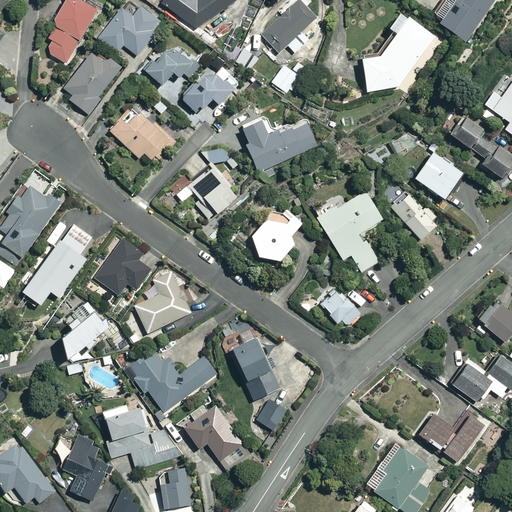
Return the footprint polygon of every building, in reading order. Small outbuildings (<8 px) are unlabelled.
[(0,0),(0,39),(5,32),(0,29),(0,12),(8,0),(0,0)] [(51,57),(66,65),(101,13),(77,0),(71,0),(54,23),(57,31),(49,41),(53,44),(51,57)] [(167,0),(163,6),(197,30),(241,1),(240,0),(167,0)] [(456,4),(442,25),(468,43),(496,0),(451,0),(456,4)] [(298,2),(263,36),(281,54),(316,20),(298,2)] [(100,39),(119,54),(125,46),(140,57),(164,25),(141,8),(134,17),(123,9),(100,39)] [(379,57),(364,62),(368,93),(400,88),(436,38),(406,18),(379,57)] [(173,49),(147,73),(165,92),(191,68),(173,49)] [(69,102),(89,117),(123,69),(110,60),(107,65),(93,55),(67,90),(74,95),(69,102)] [(284,67),(271,83),(285,94),(298,78),(284,67)] [(210,75),(184,102),(205,124),(240,88),(226,74),(218,83),(210,75)] [(511,84),(495,113),(511,123),(504,134),(511,138),(511,84)] [(113,135),(141,161),(146,155),(154,163),(175,141),(139,107),(113,135)] [(469,120),(456,140),(490,162),(486,169),(507,182),(511,174),(511,156),(484,139),(488,132),(469,120)] [(243,132),(257,170),(319,147),(310,123),(270,138),(265,124),(243,132)] [(435,156),(417,183),(446,202),(464,175),(435,156)] [(214,170),(192,188),(216,218),(238,200),(214,170)] [(0,248),(0,250),(20,265),(64,203),(50,193),(46,199),(31,189),(24,199),(19,196),(7,213),(12,217),(0,234),(7,239),(0,248)] [(368,192),(320,221),(346,262),(353,258),(369,283),(386,272),(364,236),(386,222),(368,192)] [(409,193),(391,208),(421,243),(439,228),(409,193)] [(60,228),(71,214),(63,208),(52,223),(60,228)] [(301,229),(274,216),(255,241),(261,262),(280,268),(297,250),(294,239),(301,229)] [(79,253),(90,238),(71,223),(59,239),(57,237),(17,290),(37,304),(47,290),(55,296),(84,256),(79,253)] [(123,240),(95,280),(119,296),(127,285),(136,291),(151,270),(138,261),(143,254),(123,240)] [(0,259),(0,283),(2,285),(13,269),(0,259)] [(150,301),(135,307),(147,335),(192,315),(173,273),(154,282),(157,288),(146,293),(150,301)] [(344,288),(323,305),(343,330),(364,312),(344,288)] [(511,312),(500,303),(484,324),(508,342),(511,336),(511,312)] [(110,332),(98,318),(66,344),(71,365),(110,332)] [(270,338),(234,352),(255,399),(290,384),(270,338)] [(151,392),(165,412),(218,375),(205,356),(180,373),(171,359),(165,363),(157,351),(132,368),(140,379),(134,382),(144,396),(151,392)] [(511,362),(505,358),(494,375),(511,386),(511,362)] [(82,371),(79,363),(60,369),(62,377),(82,371)] [(467,365),(453,386),(478,403),(493,382),(467,365)] [(268,399),(256,421),(270,429),(282,407),(268,399)] [(186,428),(201,450),(209,445),(227,471),(251,455),(218,407),(186,428)] [(109,446),(113,458),(131,452),(135,467),(178,454),(170,428),(149,435),(141,411),(110,420),(117,443),(109,446)] [(420,436),(456,462),(483,425),(469,414),(457,432),(435,416),(420,436)] [(70,494),(86,500),(104,448),(78,439),(67,473),(77,476),(70,494)] [(0,461),(0,486),(10,497),(16,492),(27,505),(35,498),(41,506),(57,492),(19,446),(0,461)] [(385,480),(376,494),(403,511),(415,511),(430,490),(419,483),(429,466),(398,446),(378,476),(385,480)] [(163,471),(165,511),(192,508),(190,470),(163,471)] [(135,495),(121,490),(113,511),(138,511),(141,504),(133,501),(135,495)] [(458,496),(446,511),(473,511),(476,508),(458,496)]
